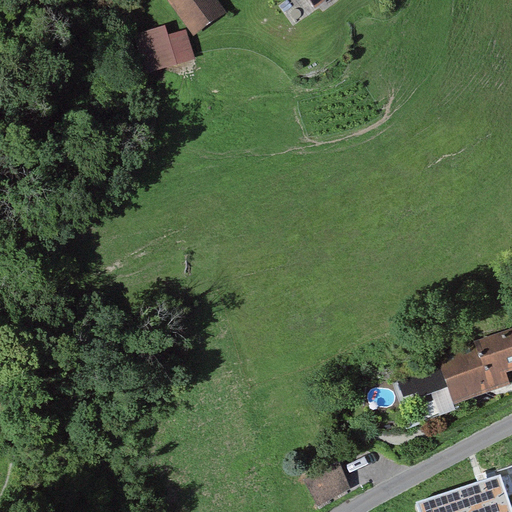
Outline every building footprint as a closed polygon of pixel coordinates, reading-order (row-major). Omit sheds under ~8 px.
[(230,15),(218,0),(164,0),(196,41),(230,15)] [(147,76),(178,67),(196,61),(189,37),(171,43),(168,31),(137,40),(140,52),(147,76)] [(511,337),(411,375),(428,420),(511,388),(511,337)] [(306,480),(319,506),(352,490),(339,463),(306,480)] [(509,511),(498,478),(417,504),(419,511),(509,511)]
